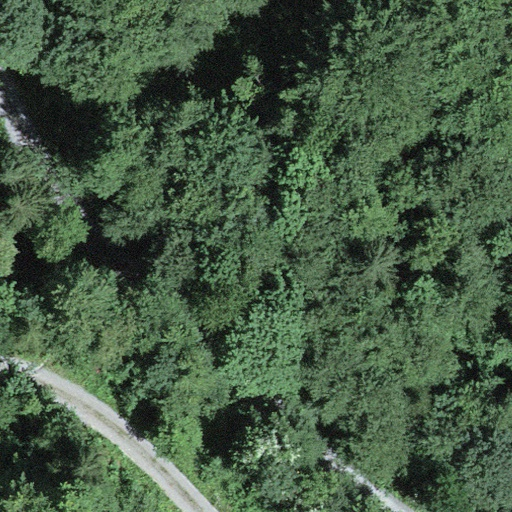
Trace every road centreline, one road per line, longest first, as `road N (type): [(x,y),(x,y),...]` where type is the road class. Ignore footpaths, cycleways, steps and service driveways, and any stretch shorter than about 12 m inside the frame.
road 1 (track): [(397,511),(38,169),(0,100)]
road 2 (track): [(0,373),(120,427),(200,511)]
